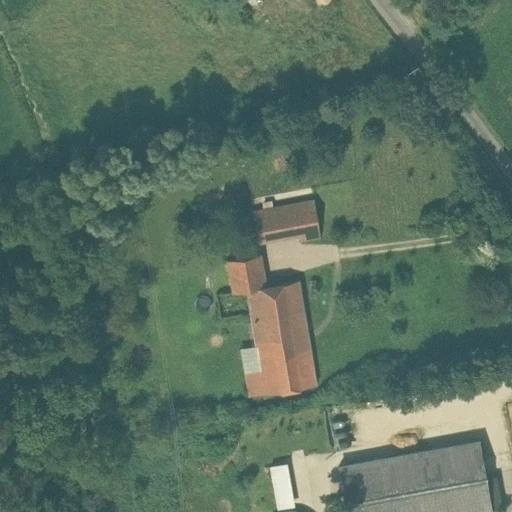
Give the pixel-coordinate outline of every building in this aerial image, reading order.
[(314,200),(267,208),(271,234),(300,229),(302,238),(320,235),(314,200)] [(267,208),(253,211),(257,236),(271,234),(267,208)] [(260,252),(227,258),(232,289),(266,284),(260,252)] [(232,289),(216,292),(220,316),(251,311),(257,344),(258,354),(309,346),(298,278),(266,284),(232,289)] [(249,393),(265,391),(258,354),(257,344),(241,346),(249,393)] [(309,346),(258,354),(265,391),(315,382),(309,346)] [(478,439),(339,464),(347,511),(467,511),(490,508),(478,439)] [(271,461),(275,505),(293,503),(289,460),(271,461)]
